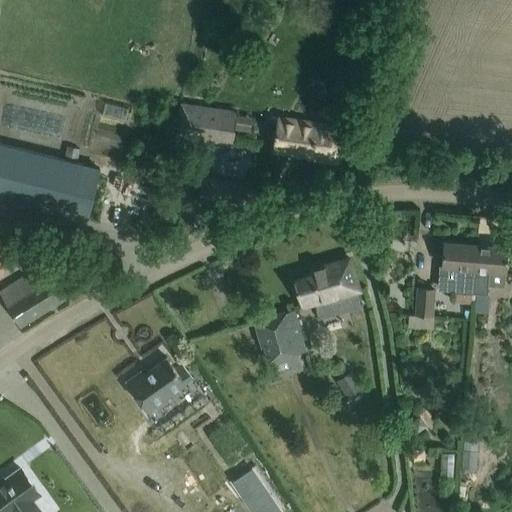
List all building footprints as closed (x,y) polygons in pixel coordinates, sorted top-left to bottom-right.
[(236,111),(182,104),(178,133),(232,140),(234,129),(249,131),(250,116),(236,115),(236,111)] [(274,128),(267,127),(266,135),(273,136),(271,148),(309,154),(309,157),(336,161),(338,145),(341,124),(276,115),(274,128)] [(102,133),(103,126),(81,122),(80,129),(102,133)] [(99,165),(80,161),(0,141),(0,197),(86,218),(99,165)] [(202,175),(197,197),(239,204),(243,183),(202,175)] [(7,246),(7,245),(11,223),(0,221),(0,274),(2,275),(4,260),(19,262),(19,259),(32,261),(33,259),(44,261),(45,252),(22,248),(21,249),(7,246)] [(471,271),(474,243),(443,240),(441,265),(455,266),(453,291),(455,291),(455,298),(470,299),(473,272),(471,271)] [(473,272),(470,299),(471,299),(472,292),(487,293),(489,269),(506,271),(508,246),(474,243),(471,271),(473,272)] [(439,270),(440,249),(431,248),(430,269),(439,270)] [(300,305),(358,288),(349,257),(310,268),(312,274),(293,280),(300,305)] [(0,292),(20,325),(65,297),(59,287),(67,282),(61,271),(52,276),(50,272),(31,284),(25,274),(0,290),(0,292)] [(417,286),(414,314),(409,314),(408,326),(433,328),(434,316),(432,316),(435,287),(417,286)] [(306,352),(299,328),(293,308),(256,320),(269,363),(306,352)] [(125,381),(149,413),(167,400),(164,397),(185,382),(167,356),(144,372),(141,369),(125,381)] [(340,362),(332,367),(338,377),(347,372),(340,362)] [(338,377),(335,379),(347,396),(362,385),(351,369),(347,372),(338,377)] [(476,450),(461,449),(460,468),(476,469),(476,450)] [(439,474),(452,475),(453,452),(441,451),(439,474)] [(0,485),(0,511),(9,511),(11,511),(36,511),(40,510),(30,497),(38,492),(20,467),(4,479),(5,481),(0,485)] [(267,489),(248,502),(254,511),(280,511),(282,511),(267,489)]
